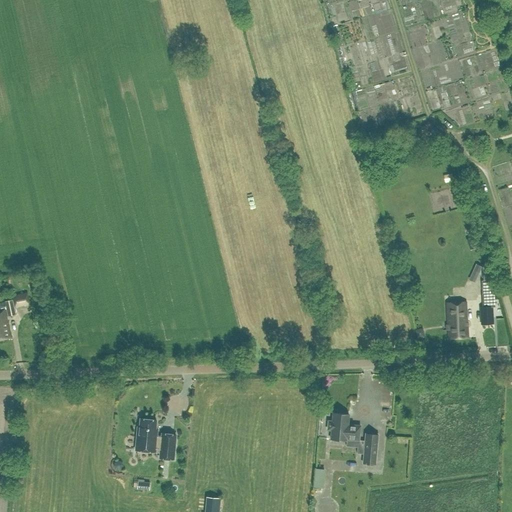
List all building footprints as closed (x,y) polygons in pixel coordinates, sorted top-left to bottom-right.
[(468,279),(474,282),(481,267),(475,264),(468,279)] [(480,307),(481,324),(493,324),(492,307),(494,307),(494,293),(488,293),(488,287),(492,287),(492,280),(481,281),(482,307),(480,307)] [(29,305),(27,292),(12,296),(14,308),(15,308),(17,308),(17,307),(27,305),(27,306),(29,306),(29,305)] [(467,337),(465,302),(446,303),(448,338),(467,337)] [(0,339),(11,338),(5,308),(0,308),(0,339)] [(44,310),(24,314),(27,332),(48,328),(44,310)] [(330,439),(346,440),(347,439),(359,440),(360,426),(348,424),(349,415),(333,413),(332,421),(328,421),(328,429),(331,430),(330,439)] [(159,458),(173,459),(175,435),(162,433),(161,437),(156,436),(156,434),(155,434),(156,420),(140,418),(139,427),(137,427),(135,450),(155,452),(155,449),(160,449),(159,458)] [(378,435),(365,434),(363,463),(375,464),(378,435)] [(219,511),(221,497),(207,496),(205,511),(219,511)]
